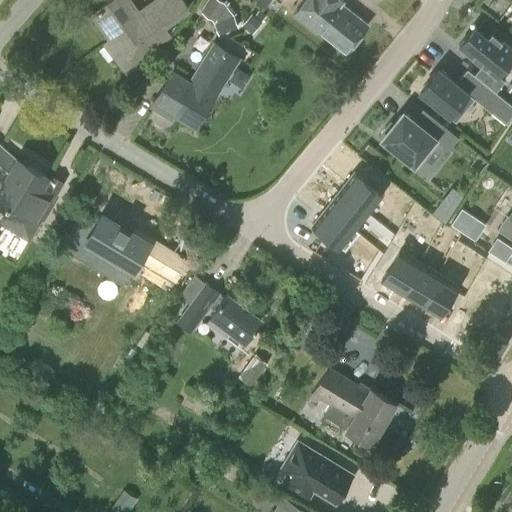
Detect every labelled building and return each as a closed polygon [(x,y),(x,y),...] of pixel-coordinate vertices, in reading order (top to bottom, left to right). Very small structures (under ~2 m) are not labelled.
[(163,25),(188,8),(182,0),(153,0),(138,11),(129,0),(109,0),(91,13),(118,50),(113,54),(127,73),(140,64),(135,57),(169,33),(163,25)] [(221,0),(208,0),(201,12),(211,19),(213,22),(218,34),(238,27),(233,14),(224,3),(221,0)] [(316,33),(319,29),(340,2),(342,0),(303,0),(292,14),(316,33)] [(340,2),(319,29),(345,51),(367,23),(340,2)] [(488,34),(474,23),(456,45),(470,56),(471,55),(480,62),(479,64),(481,65),(474,73),(496,91),(504,80),(498,75),(511,56),(511,45),(502,38),(502,39),(491,30),(488,34)] [(195,126),(238,57),(214,42),(190,81),(172,71),(151,105),(171,118),(174,113),(195,126)] [(457,80),(438,65),(417,90),(449,116),(455,120),(474,98),(505,123),(511,114),(511,104),(467,68),(457,80)] [(458,137),(422,108),(414,118),(403,110),(379,140),(414,168),(415,166),(418,168),(438,142),(447,150),(458,137)] [(0,146),(0,171),(7,178),(0,189),(0,200),(20,212),(11,226),(27,236),(39,216),(43,218),(51,203),(48,201),(53,192),(39,184),(45,174),(18,158),(17,161),(0,146)] [(354,171),(339,189),(368,211),(382,194),(354,171)] [(339,189),(326,206),(354,228),(368,211),(339,189)] [(445,222),(455,207),(443,198),(432,211),(445,222)] [(481,213),(467,204),(460,214),(474,224),(481,213)] [(326,206),(312,223),(340,246),(354,228),(326,206)] [(511,207),(507,215),(507,214),(497,228),(511,238),(511,207)] [(87,240),(131,266),(138,255),(174,277),(186,258),(151,237),(149,241),(102,213),(96,224),(79,214),(62,242),(80,252),(87,240)] [(399,248),(381,279),(400,291),(419,260),(399,248)] [(419,260),(400,291),(419,302),(438,271),(419,260)] [(438,271),(419,302),(438,314),(457,283),(438,271)] [(223,297),(218,294),(220,291),(205,280),(188,304),(204,315),(210,307),(213,309),(210,313),(244,338),(260,316),(227,291),(223,297)] [(325,315),(314,307),(301,329),(312,336),(325,315)] [(508,339),(497,332),(486,350),(497,357),(508,339)] [(357,382),(328,364),(307,398),(316,403),(319,397),(329,403),(323,413),(370,442),(395,401),(359,379),(357,382)] [(228,430),(218,424),(208,442),(218,447),(228,430)] [(334,503),(353,472),(298,439),(279,470),(286,474),(281,482),(301,495),(307,486),(334,503)] [(311,511),(272,489),(267,497),(277,504),(272,511),(311,511)] [(123,511),(133,498),(122,490),(106,511),(123,511)]
